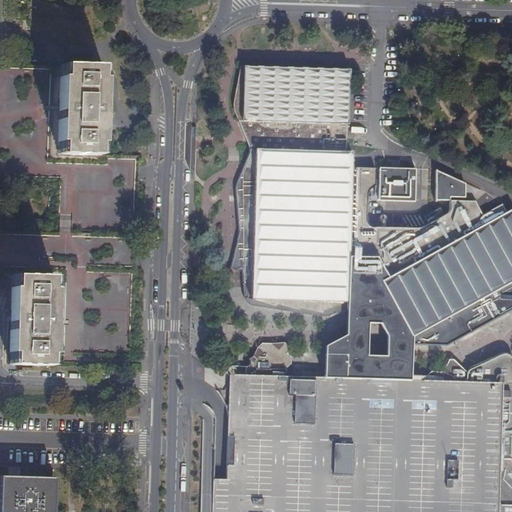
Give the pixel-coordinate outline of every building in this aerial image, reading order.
[(59,154),(100,155),(101,122),(103,66),(61,64),(61,68),(60,113),(59,154)] [(0,275),(13,276),(55,277),(53,323),(52,362),(132,364),(132,361),(134,272),(135,235),(138,156),(108,155),(108,156),(100,155),(59,154),(60,113),(61,68),(0,65),(0,275)] [(480,304),(485,313),(500,304),(501,301),(502,299),(504,297),(505,295),(508,294),(510,292),(511,292),(511,291),(511,209),(499,217),(493,208),(481,214),(474,201),(449,201),(449,209),(448,211),(447,213),(446,215),(444,216),(441,219),(438,221),(435,222),(431,224),(428,225),(423,227),(419,228),(416,228),(415,228),(374,228),(371,228),(369,227),(368,226),(367,225),(367,224),(366,223),(366,221),(367,196),(367,193),(368,191),(370,190),(372,187),(375,185),(375,168),(351,168),(352,153),(347,153),(347,142),(348,69),(259,67),(240,66),(234,101),(234,104),(234,107),(234,109),(234,111),(236,114),(245,137),(248,144),(249,147),(249,149),(249,151),(249,152),(248,154),(246,160),(244,164),(237,180),(237,182),(236,184),(235,186),(235,189),(235,191),(235,193),(236,196),(234,196),(234,200),(237,229),(238,247),(240,267),(241,267),(244,297),(244,298),(245,300),(246,301),(246,302),(247,303),(249,304),(251,305),(253,306),(254,306),(281,310),(290,312),(293,312),(307,314),(312,315),(315,315),(321,316),(323,316),(325,316),(328,315),(333,314),(346,309),(350,308),(352,307),(355,306),(358,305),(362,305),(365,305),(368,305),(372,306),(375,308),(378,309),(381,311),(387,316),(393,324),(398,331),(399,331),(407,340),(409,341),(411,342),(413,343),(416,343),(420,343),(423,342),(425,341),(430,338),(442,330),(459,318),(480,304)] [(378,168),(377,201),(414,202),(415,168),(378,168)] [(449,201),(449,197),(464,197),(465,183),(435,170),(434,200),(449,201)] [(238,267),(240,267),(238,247),(237,229),(234,200),(234,196),(232,197),(238,267)] [(55,277),(13,276),(12,321),(10,365),(52,366),(52,362),(53,323),(55,277)] [(480,304),(459,318),(442,330),(448,341),(488,319),(485,313),(480,304)] [(396,363),(406,363),(411,369),(411,345),(407,340),(399,331),(398,331),(393,324),(387,316),(381,311),(378,309),(375,308),(372,306),(368,305),(365,305),(362,305),(358,305),(355,306),(352,307),(350,308),(346,309),(345,335),(325,346),(324,378),(368,379),(368,368),(385,368),(385,360),(394,360),(396,363)] [(245,375),(286,377),(286,368),(291,364),(291,357),(288,354),(292,349),(284,343),(273,344),(262,343),(257,348),(255,350),(253,356),(249,359),(249,360),(250,364),(247,367),(245,367),(245,375)] [(511,511),(511,367),(509,357),(508,355),(506,354),(503,354),(502,354),(497,356),(479,364),(470,369),(469,370),(468,371),(467,372),(466,382),(467,382),(501,384),(500,418),(500,452),(500,469),(501,506),(500,511),(511,511)] [(446,370),(447,372),(467,372),(451,357),(450,358),(449,358),(448,358),(447,361),(446,363),(444,367),(442,369),(445,367),(448,369),(446,370)] [(447,376),(447,372),(446,370),(448,369),(445,367),(442,369),(440,371),(431,371),(426,375),(411,374),(411,370),(411,369),(406,363),(396,363),(394,360),(385,360),(385,368),(368,368),(368,379),(447,381),(447,376)] [(500,511),(501,506),(500,469),(500,452),(500,418),(501,384),(447,381),(368,379),(324,378),(286,377),(245,375),(229,375),(225,480),(213,479),(211,511),(500,511)] [(54,511),(55,479),(1,477),(0,511),(54,511)]
